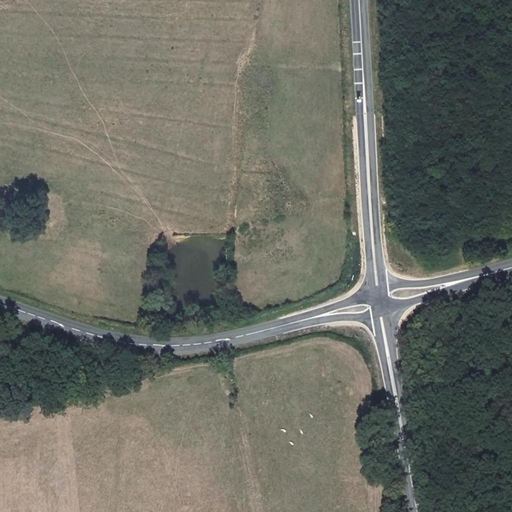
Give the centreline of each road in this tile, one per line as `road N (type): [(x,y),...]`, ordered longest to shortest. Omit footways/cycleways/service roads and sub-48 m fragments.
road 1 (secondary): [(0,303),(95,335),(186,345),(374,301)]
road 2 (tertiary): [(357,0),(374,301)]
road 3 (tertiary): [(374,301),(416,511)]
road 4 (secondary): [(374,301),(511,266)]
